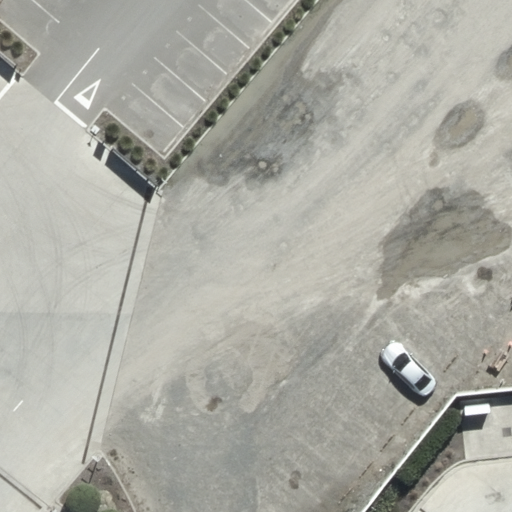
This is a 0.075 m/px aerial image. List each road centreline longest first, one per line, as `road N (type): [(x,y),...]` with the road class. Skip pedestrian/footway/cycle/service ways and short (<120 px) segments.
road 1 (unknown): [(0,395),(28,335),(39,271),(39,103)]
road 2 (unknown): [(39,103),(120,0)]
